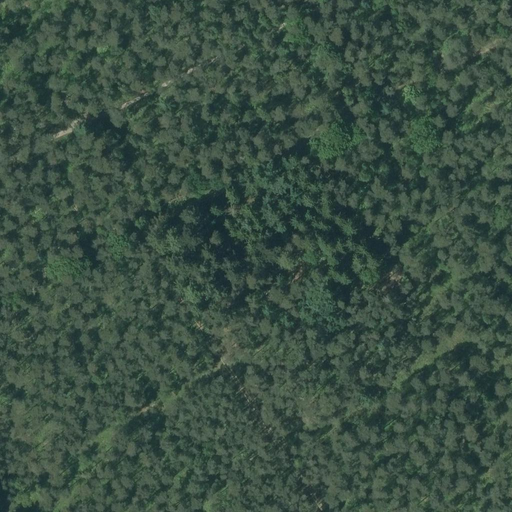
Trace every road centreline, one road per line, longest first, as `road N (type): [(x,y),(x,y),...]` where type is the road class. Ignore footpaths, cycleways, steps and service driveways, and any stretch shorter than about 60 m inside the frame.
road 1 (track): [(0,300),(511,30)]
road 2 (track): [(304,140),(450,337),(413,372),(344,413),(260,422)]
road 3 (track): [(320,0),(0,173)]
road 4 (track): [(137,228),(321,511)]
road 5 (track): [(223,363),(0,495)]
